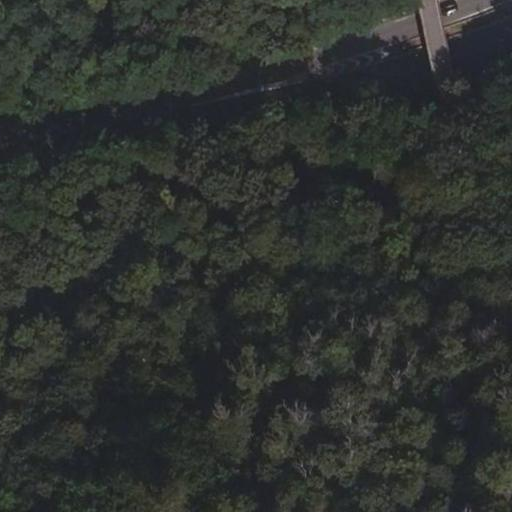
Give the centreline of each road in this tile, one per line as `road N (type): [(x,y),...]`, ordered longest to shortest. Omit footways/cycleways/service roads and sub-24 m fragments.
road 1 (secondary): [(511,34),(379,83),(0,156)]
road 2 (trunk): [(481,0),(292,68),(84,116),(0,146)]
